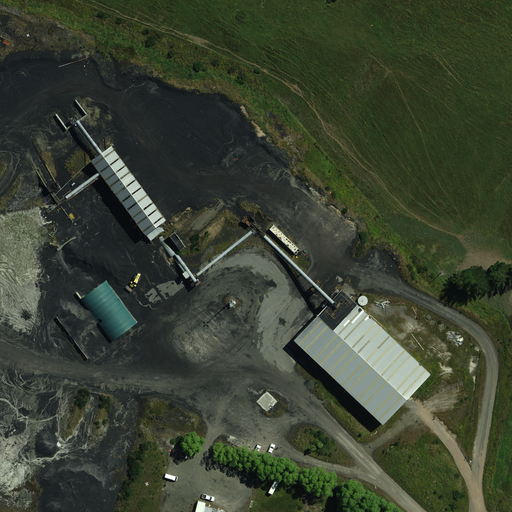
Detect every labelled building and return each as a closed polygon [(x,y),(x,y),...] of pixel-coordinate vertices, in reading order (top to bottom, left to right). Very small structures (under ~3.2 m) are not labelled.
[(10,41),(0,36),(0,47),(5,50),(10,41)] [(143,239),(146,237),(151,241),(165,231),(163,225),(167,222),(110,146),(87,163),(143,239)] [(273,224),(266,231),(294,257),(301,250),(273,224)] [(105,280),(78,300),(109,340),(135,320),(105,280)] [(339,291),(291,341),(380,426),(428,376),(339,291)] [(255,403),(266,414),(276,403),(265,392),(255,403)] [(271,411),(277,417),(285,408),(280,403),(271,411)] [(291,409),(279,421),(301,442),(315,427),(307,420),(305,422),(291,409)]
